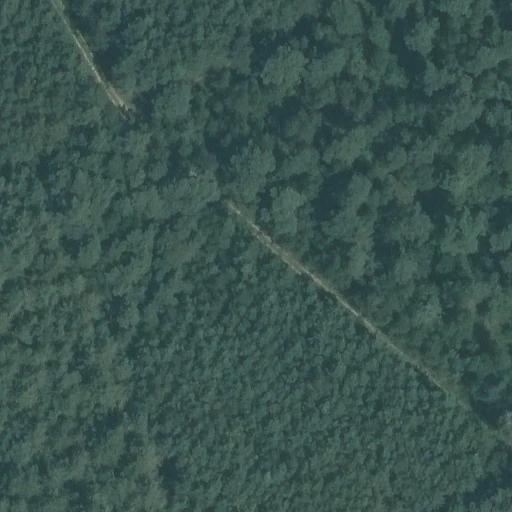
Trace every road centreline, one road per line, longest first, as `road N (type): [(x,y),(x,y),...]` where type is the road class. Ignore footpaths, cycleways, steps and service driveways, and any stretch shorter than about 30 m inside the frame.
road 1 (track): [(511,448),(145,132),(60,0)]
road 2 (track): [(121,135),(511,478)]
road 3 (track): [(135,121),(361,0)]
road 4 (track): [(33,0),(121,135)]
